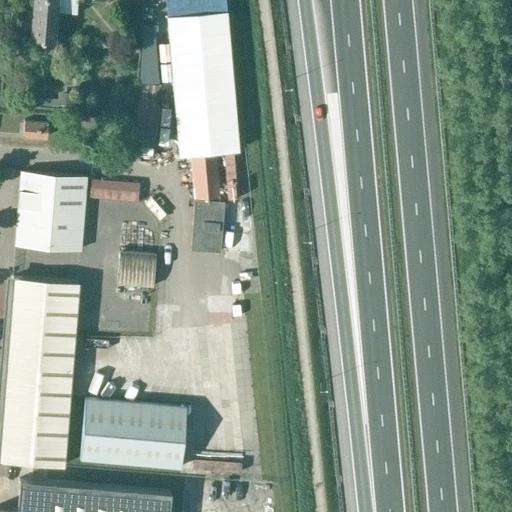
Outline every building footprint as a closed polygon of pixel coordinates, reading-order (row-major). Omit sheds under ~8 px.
[(32,0),(29,39),(52,41),(54,0),(32,0)] [(224,0),(164,0),(178,155),(238,149),(224,0)] [(160,85),(139,83),(132,146),(153,148),(160,85)] [(22,136),(44,138),(46,123),(23,121),(22,136)] [(12,244),(79,249),(85,176),(18,170),(12,244)] [(188,250),(218,252),(222,202),(192,200),(188,250)] [(116,283),(152,286),(155,254),(119,251),(116,283)] [(0,409),(0,459),(62,464),(76,281),(10,276),(4,361),(0,360),(0,373),(3,374),(0,409)] [(79,458),(180,467),(185,406),(84,397),(79,458)] [(0,511),(168,511),(170,490),(18,478),(16,508),(0,506),(0,511)]
